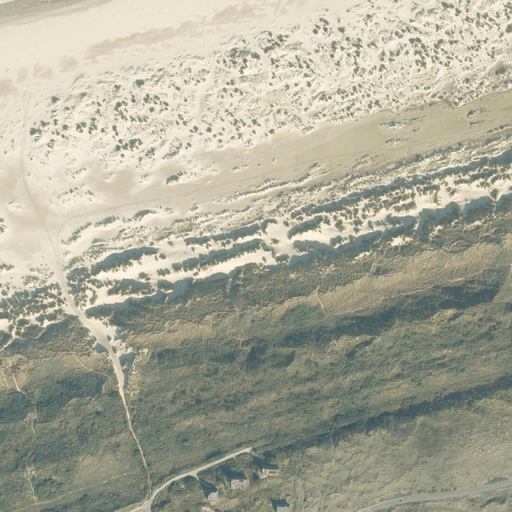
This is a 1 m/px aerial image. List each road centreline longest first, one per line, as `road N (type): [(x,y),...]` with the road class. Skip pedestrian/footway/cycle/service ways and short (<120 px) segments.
road 1 (unknown): [(154,495),(110,349),(66,294)]
road 2 (unclassified): [(366,511),(511,482)]
